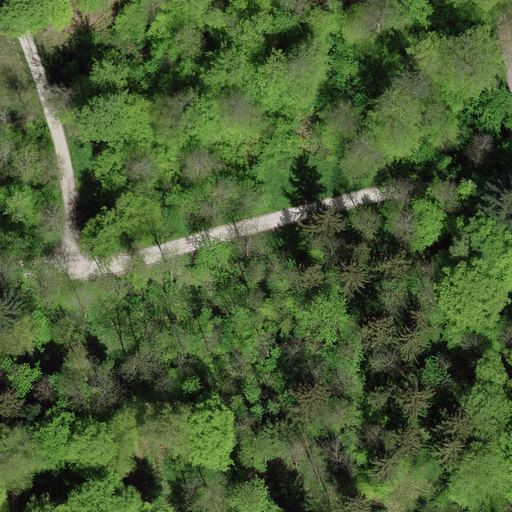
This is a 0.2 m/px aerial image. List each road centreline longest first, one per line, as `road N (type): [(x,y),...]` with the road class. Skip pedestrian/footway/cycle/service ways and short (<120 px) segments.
road 1 (track): [(63,268),(128,259),(394,188),(469,185),(511,194)]
road 2 (track): [(4,0),(55,130),(68,200),(63,268)]
